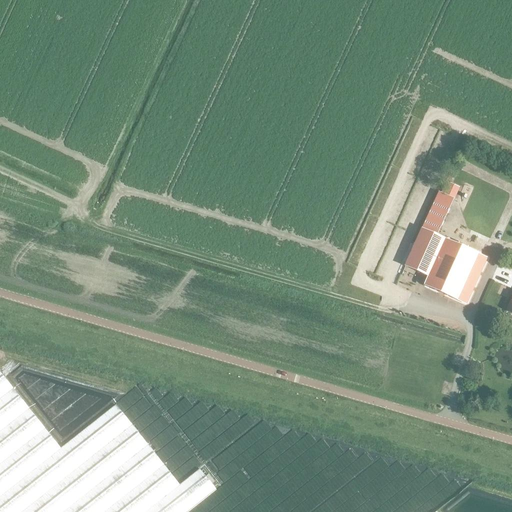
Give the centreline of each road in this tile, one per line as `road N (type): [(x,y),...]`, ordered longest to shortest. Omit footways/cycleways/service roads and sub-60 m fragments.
road 1 (tertiary): [(511,440),(0,293)]
road 2 (unknown): [(446,422),(495,250)]
